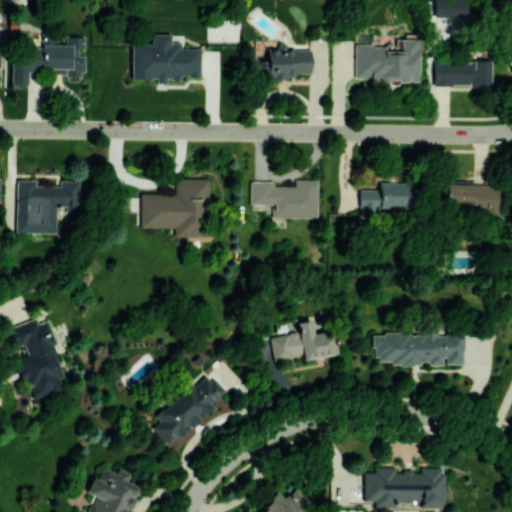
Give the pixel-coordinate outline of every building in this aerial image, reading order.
[(467,17),(467,0),(433,0),(433,16),(467,17)] [(130,78),(155,79),(155,82),(165,83),(165,79),(179,79),(179,76),(199,77),(200,48),(180,48),(180,42),(169,41),(169,34),(150,33),(150,43),(131,43),(130,78)] [(511,33),(500,39),(511,68),(511,33)] [(41,44),(41,68),(66,68),(66,76),(83,76),(83,51),(84,51),(84,36),(65,36),(65,44),(41,44)] [(353,79),(416,80),(417,40),(396,40),(396,45),(353,45),(353,79)] [(309,74),(309,48),(287,49),(287,42),(276,42),(277,49),(248,50),(249,80),(286,79),(285,74),(309,74)] [(10,84),(26,84),(27,72),(40,72),(40,49),(11,48),(10,84)] [(489,61),(433,61),(433,85),(489,85),(489,61)] [(207,178),(175,178),(175,194),(139,193),(139,227),(172,227),(172,236),(207,236),(207,178)] [(316,217),(316,179),(294,179),(294,185),(272,186),(272,181),(248,181),(249,204),(270,204),(271,218),(316,217)] [(14,232),(55,232),(55,206),(63,206),(63,212),(78,212),(78,180),(57,180),(57,186),(35,185),(35,180),(15,180),(14,232)] [(359,189),(358,214),(377,214),(377,207),(412,207),(412,183),(378,182),(378,189),(359,189)] [(445,183),(445,204),(473,204),(473,210),(497,210),(497,183),(445,183)] [(7,327),(13,346),(22,343),(27,356),(16,359),(29,399),(61,388),(58,378),(64,376),(45,320),(36,323),(34,318),(7,327)] [(335,354),(332,331),(312,333),(310,320),(295,321),(297,332),(269,335),(272,358),(302,355),(302,358),(335,354)] [(373,332),(373,363),(443,363),(463,363),(463,335),(435,335),(435,333),(373,332)] [(257,341),(258,360),(271,359),(270,340),(257,341)] [(166,443),(176,433),(179,436),(224,392),(205,373),(194,385),(190,381),(154,417),(158,420),(150,428),(166,443)] [(125,511),(137,486),(126,481),(129,473),(117,468),(116,472),(102,466),(97,479),(91,477),(85,492),(92,495),(84,511),(76,511),(75,511),(74,511),(125,511)] [(362,500),(373,501),(372,506),(392,506),(392,501),(418,501),(418,506),(441,507),(442,467),(418,467),(418,471),(393,471),(393,466),(373,466),(373,473),(362,472),(362,500)]
